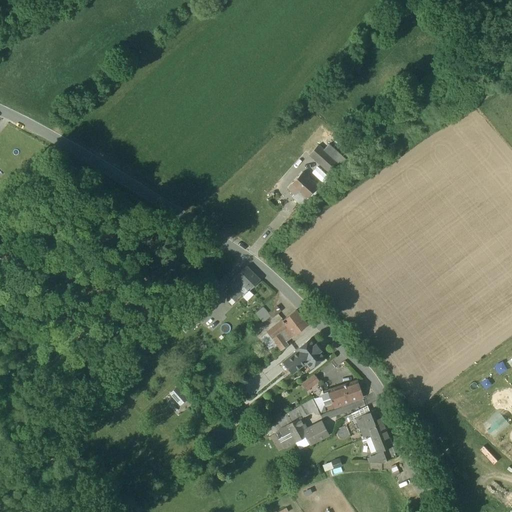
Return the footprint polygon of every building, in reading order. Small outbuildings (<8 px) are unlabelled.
[(329,144),(323,150),(337,164),(341,167),(347,160),(329,144)] [(327,174),(337,164),(323,150),(317,145),(307,155),(327,174)] [(298,191),(305,198),(316,186),(302,173),(287,189),(294,196),(298,191)] [(316,186),(305,198),(309,201),(320,189),(316,186)] [(298,191),(294,196),(292,197),(300,204),(305,198),(298,191)] [(241,296),(243,295),(247,290),(248,291),(249,290),(260,280),(246,266),(228,284),(231,286),(226,291),(232,298),(236,301),(241,296)] [(253,294),(249,290),(248,291),(247,290),(243,295),(248,300),(253,294)] [(202,311),(203,310),(212,302),(215,298),(209,293),(196,305),(196,306),(202,311)] [(216,306),(212,302),(203,310),(207,313),(208,314),(216,306)] [(171,329),(176,334),(182,329),(185,332),(197,321),(196,320),(199,317),(201,319),(207,313),(203,310),(202,311),(196,306),(171,329)] [(277,306),(268,313),(270,316),(272,318),(281,311),(277,306)] [(268,313),(263,307),(255,313),(263,322),(270,316),(268,313)] [(286,325),(294,335),(307,324),(295,309),(282,320),(286,325)] [(267,332),(272,338),(274,336),(280,331),(282,329),(286,325),(282,320),(267,332)] [(286,325),(282,329),(290,339),(294,335),(286,325)] [(288,340),(290,339),(282,329),(280,331),(284,335),(288,340)] [(277,340),(284,335),(280,331),(274,336),(277,340)] [(272,338),(267,332),(261,337),(270,348),(278,342),(277,340),(274,336),(272,338)] [(278,342),(283,348),(290,343),(288,340),(284,335),(277,340),(278,342)] [(283,361),(287,367),(292,373),(306,362),(310,368),(325,356),(320,350),(321,350),(316,343),(315,344),(310,338),(295,350),(296,351),(283,361)] [(155,346),(160,351),(165,346),(161,341),(155,346)] [(288,376),(292,373),(287,367),(283,370),(288,376)] [(305,387),(309,387),(318,380),(313,374),(302,383),(305,387)] [(321,396),(324,407),(324,406),(333,403),(334,406),(362,397),(356,381),(322,391),(321,396)] [(188,398),(178,386),(169,394),(179,405),(188,398)] [(313,397),(319,409),(324,407),(321,396),(311,395),(313,397)] [(288,425),(299,420),(319,409),(313,397),(272,421),(278,431),(288,425)] [(352,414),(354,419),(356,418),(363,415),(370,413),(367,405),(351,413),(352,414)] [(492,437),(508,423),(496,409),(480,423),(492,437)] [(370,413),(363,415),(367,425),(370,433),(384,427),(377,410),(370,413)] [(360,428),(367,425),(363,415),(356,418),(360,428)] [(296,439),(305,435),(303,432),(305,431),(299,420),(288,425),(296,439)] [(278,431),(272,421),(263,426),(269,436),(278,431)] [(322,422),(305,431),(303,432),(305,435),(309,443),(328,433),(322,422)] [(278,431),(285,445),(294,440),(296,439),(288,425),(278,431)] [(367,425),(360,428),(364,437),(371,434),(370,433),(367,425)] [(371,434),(371,435),(377,450),(377,451),(391,445),(384,427),(370,433),(371,434)] [(309,443),(305,435),(296,439),(294,440),(299,449),(309,443)] [(371,452),(377,450),(371,435),(362,439),(363,442),(367,441),(371,452)] [(374,462),(382,463),(387,461),(383,451),(372,456),(374,462)] [(339,458),(331,461),(331,462),(333,468),(333,469),(342,466),(339,458)] [(333,468),(331,462),(322,465),(324,471),(333,468)] [(311,472),(305,468),(299,476),(305,480),(311,472)] [(166,494),(163,489),(152,496),(155,501),(166,494)]
